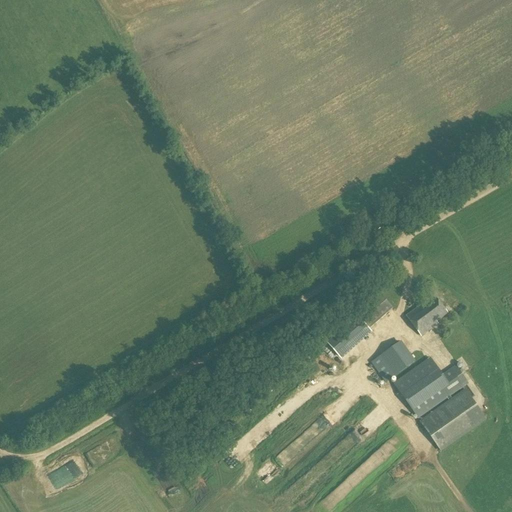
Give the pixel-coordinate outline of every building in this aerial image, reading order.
[(392,308),(378,292),(377,292),(353,313),(368,330),(392,308)] [(435,299),(424,307),(423,305),(406,317),(421,338),(438,326),(436,323),(448,315),(435,299)] [(481,326),(475,328),(477,335),(484,333),(481,326)] [(483,348),(491,343),(486,334),(478,339),(483,348)] [(384,386),(416,363),(402,343),(371,365),(384,386)] [(442,374),(430,357),(393,384),(418,419),(469,384),(455,366),(442,374)] [(299,391),(310,403),(326,388),(315,376),(299,391)] [(441,452),(486,420),(465,389),(419,421),(441,452)] [(325,472),(348,458),(341,447),(318,461),(325,472)]
